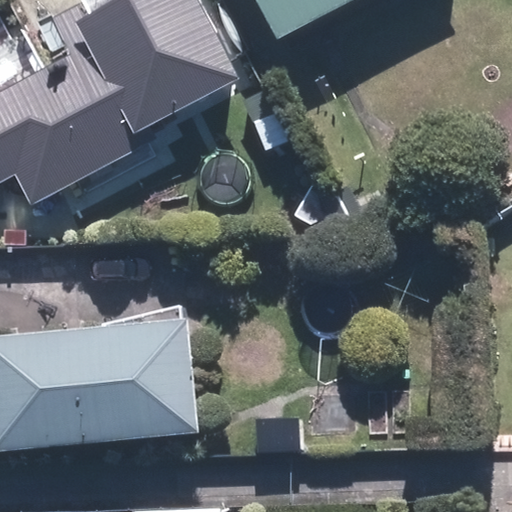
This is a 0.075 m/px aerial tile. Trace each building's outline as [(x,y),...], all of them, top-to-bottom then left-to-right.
[(0,181),(15,174),(29,203),(145,146),(137,129),(235,81),(194,0),(120,0),(93,14),(86,0),(85,0),(54,16),(73,56),(0,91),(0,181)] [(256,0),(275,34),(340,0),(256,0)] [(179,320),(0,340),(0,444),(191,422),(179,320)] [(301,424),(246,423),(246,461),(301,461),(301,424)] [(511,430),(487,430),(485,467),(511,468),(511,430)]
